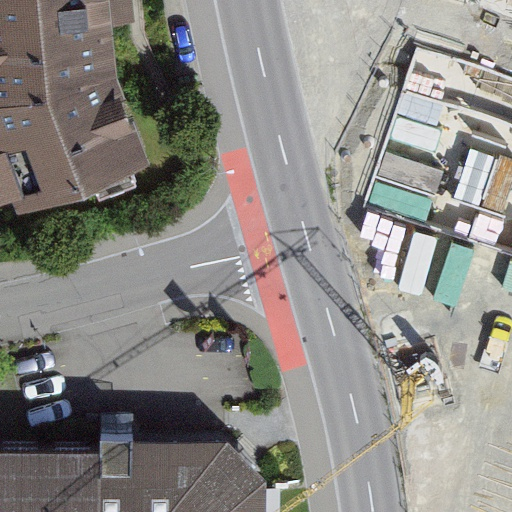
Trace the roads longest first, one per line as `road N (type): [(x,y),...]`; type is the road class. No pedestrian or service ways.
road 1 (residential): [(0,318),(309,241)]
road 2 (unclassified): [(374,511),(355,407),(309,241)]
road 3 (unclassified): [(309,241),(249,0)]
